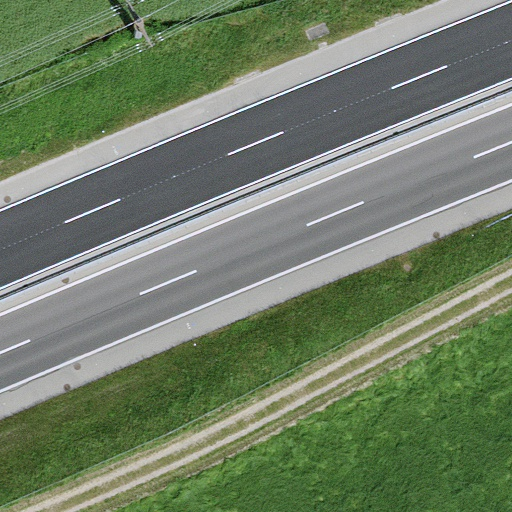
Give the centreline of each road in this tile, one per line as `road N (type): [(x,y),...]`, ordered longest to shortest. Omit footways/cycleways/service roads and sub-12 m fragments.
road 1 (motorway): [(0,352),(511,141)]
road 2 (motorway): [(511,39),(0,249)]
road 3 (track): [(511,280),(230,428),(45,511)]
